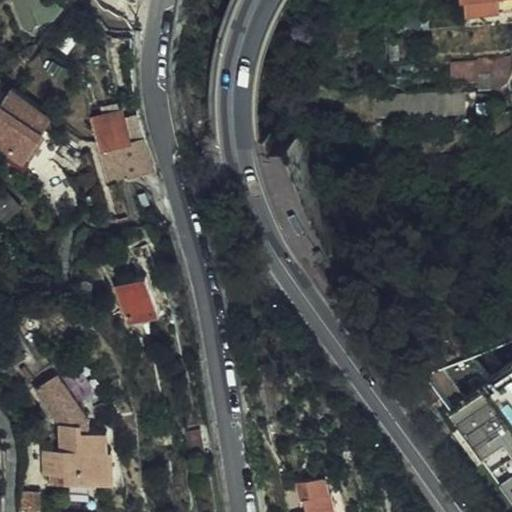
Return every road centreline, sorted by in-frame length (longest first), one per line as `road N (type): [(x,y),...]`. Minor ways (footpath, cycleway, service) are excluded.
road 1 (primary): [(454,511),(254,220),(236,163),(232,106),(260,0)]
road 2 (residential): [(159,0),(155,91),(202,274),(237,511)]
